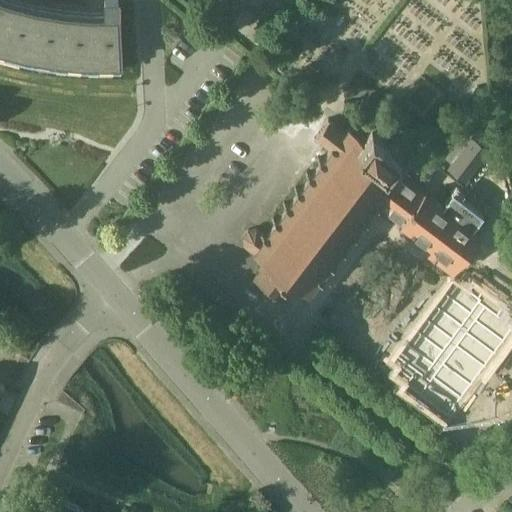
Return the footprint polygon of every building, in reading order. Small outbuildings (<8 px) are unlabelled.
[(103,0),(104,11),(89,11),(62,9),(37,4),(19,0),(0,0),(0,55),(2,56),(12,59),(23,62),(34,64),(44,66),(55,67),(66,68),(77,69),(88,70),(99,70),(110,70),(120,70),(119,36),(118,16),(117,16),(117,12),(118,12),(117,0),(103,0)] [(248,230),(243,236),(244,245),(268,262),(254,280),(281,300),(295,283),(308,293),(375,204),(399,173),(403,167),(390,157),(402,142),(401,137),(397,134),(392,134),(389,138),(371,124),(362,136),(349,126),(346,130),(345,132),(327,118),(315,134),(333,148),(267,235),(262,232),(261,233),(256,229),(248,230)] [(448,170),(464,182),(488,151),(471,138),(448,170)] [(502,215),(511,201),(511,189),(500,155),(472,193),(502,215)] [(399,173),(375,204),(403,225),(398,230),(411,240),(415,234),(432,247),(428,252),(452,270),(479,234),(472,228),(483,214),(453,191),(442,205),(438,202),(399,173)] [(504,309),(473,286),(469,293),(452,280),(395,358),(402,363),(396,371),(409,381),(405,387),(419,397),(418,398),(446,418),(511,329),(511,328),(498,317),(504,309)] [(80,511),(82,510),(58,498),(51,511),(80,511)]
